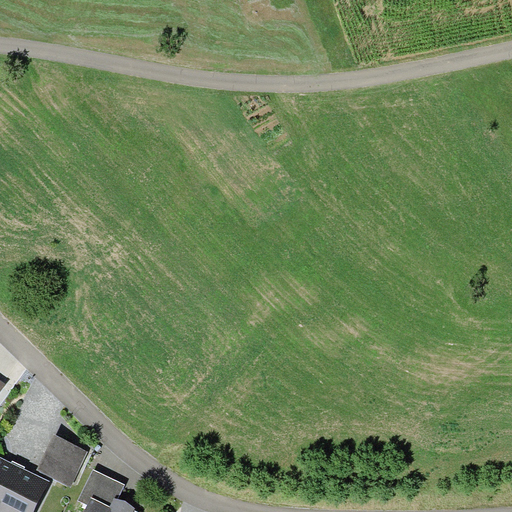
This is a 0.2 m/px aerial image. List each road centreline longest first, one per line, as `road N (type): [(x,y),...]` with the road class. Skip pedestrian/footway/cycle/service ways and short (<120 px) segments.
road 1 (unclassified): [(0,45),(271,86),(392,75),(511,49)]
road 2 (residential): [(0,334),(156,474),(236,511)]
